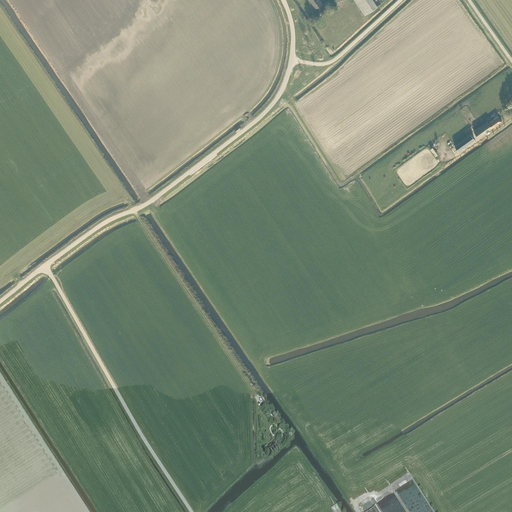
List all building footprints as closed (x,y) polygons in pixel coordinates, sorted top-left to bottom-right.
[(354,0),(365,15),(377,6),(373,0),(354,0)] [(497,124),(501,121),(498,116),(489,123),(488,122),(484,124),(474,131),(478,138),(483,135),(489,130),(492,128),(497,124)] [(472,132),(455,144),(459,149),(475,138),(472,132)] [(437,155),(442,152),(436,144),(431,147),(437,155)] [(271,410),(266,402),(265,401),(262,403),(264,405),(262,407),(263,409),(266,408),(268,412),(271,410)] [(273,455),(271,452),(277,448),(275,445),(276,444),(274,442),(266,449),(271,456),(273,455)]
